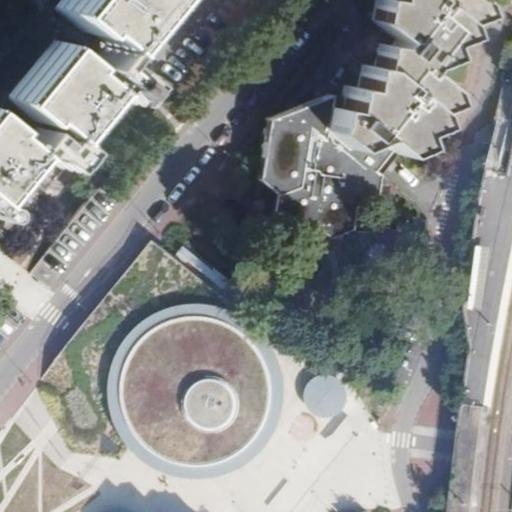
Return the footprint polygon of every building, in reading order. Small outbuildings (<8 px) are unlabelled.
[(55,0),(51,5),(80,28),(83,24),(111,47),(128,27),(133,20),(149,0),(55,0)] [(326,108),(328,96),(265,119),(254,180),(272,195),(267,219),(286,234),(307,225),(325,239),(346,231),(351,208),(373,199),(377,175),(390,159),(394,155),(418,147),(414,134),(434,126),(431,114),(451,106),(447,91),(424,72),(428,67),(431,66),(450,59),(445,46),(468,37),(464,25),(484,17),(480,6),(480,4),(474,0),(376,0),(373,21),(396,41),(392,46),(380,44),(374,68),(361,66),(357,88),(344,86),(338,110),(326,108)] [(80,62),(51,39),(5,95),(34,119),(38,114),(66,136),(105,89),(76,66),(80,62)] [(0,124),(0,183),(26,152),(0,131),(0,125),(1,125),(0,124)] [(265,435),(270,421),(272,408),(272,394),(270,380),(266,367),(259,355),(251,344),(241,335),(229,327),(217,321),(203,318),(189,317),(176,318),(162,321),(149,326),(138,334),(127,343),(119,354),(112,366),(107,379),(105,393),(105,407),(107,420),(111,433),(118,446),(126,457),(136,466),(148,474),(161,480),(174,483),(188,484),(202,483),(215,480),(228,474),(240,467),(250,458),(259,447),(265,435)] [(328,422),(333,418),(337,412),(339,405),(338,399),(335,392),(330,388),(324,385),(317,385),(311,386),(305,390),(302,394),(299,400),(299,406),(301,412),(304,418),(309,421),(315,424),(321,424),(328,422)]
